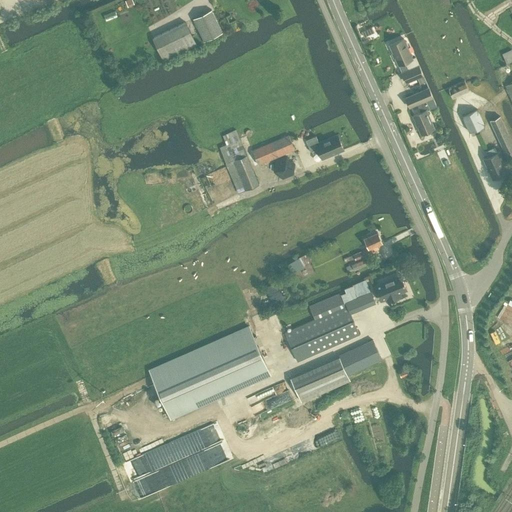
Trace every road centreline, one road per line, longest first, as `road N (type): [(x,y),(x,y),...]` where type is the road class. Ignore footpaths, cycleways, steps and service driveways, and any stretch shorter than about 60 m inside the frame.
road 1 (unclassified): [(413,511),(444,345),(440,277),(320,0)]
road 2 (secondary): [(461,291),(333,0)]
road 3 (track): [(220,405),(162,428),(91,405),(0,444)]
road 4 (secondary): [(446,511),(466,367),(461,291)]
